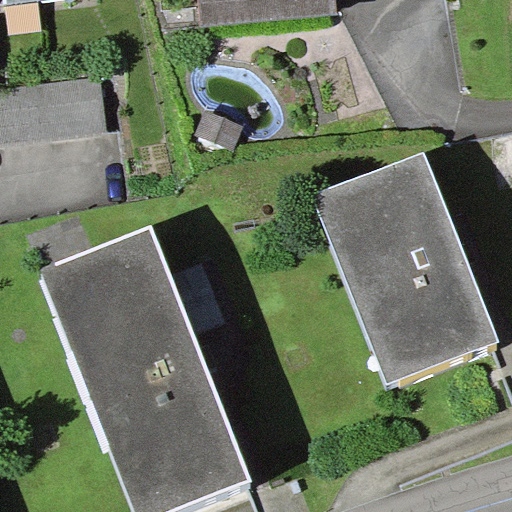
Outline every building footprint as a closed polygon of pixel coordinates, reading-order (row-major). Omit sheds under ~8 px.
[(331,10),(329,0),(205,0),(208,21),(331,10)] [(100,79),(0,91),(0,150),(107,138),(100,79)] [(242,124),(206,112),(197,137),(234,149),(242,124)] [(496,351),(424,167),(319,208),(392,392),(496,351)] [(198,511),(251,491),(150,241),(48,282),(140,511),(198,511)]
